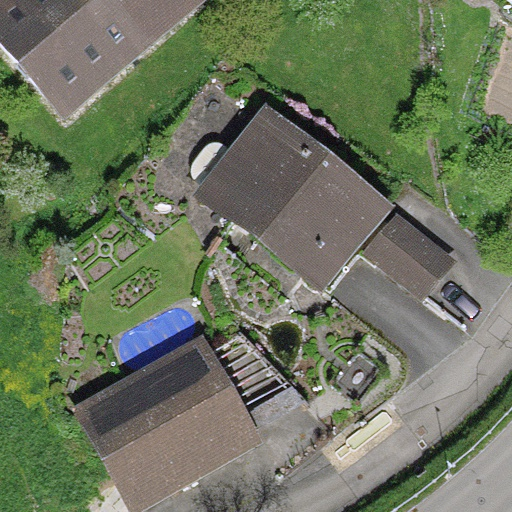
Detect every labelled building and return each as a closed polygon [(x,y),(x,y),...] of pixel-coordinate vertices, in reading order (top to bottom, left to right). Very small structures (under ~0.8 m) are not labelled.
[(19,0),(0,17),(0,55),(61,124),(201,0),(19,0)] [(511,0),(495,0),(511,10),(511,0)] [(314,292),(373,217),(263,130),(204,205),(314,292)] [(417,300),(441,270),(394,233),(369,263),(417,300)] [(130,508),(243,444),(197,361),(83,425),(130,508)]
